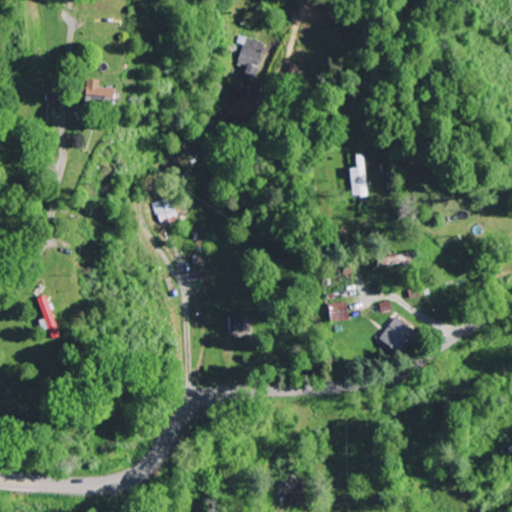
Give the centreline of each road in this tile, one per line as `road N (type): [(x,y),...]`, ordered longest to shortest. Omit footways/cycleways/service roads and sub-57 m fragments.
road 1 (secondary): [(511,302),(380,384),(199,400),(142,471),(115,484),(0,480)]
road 2 (residential): [(11,481),(0,466),(16,294),(53,222),(71,25)]
